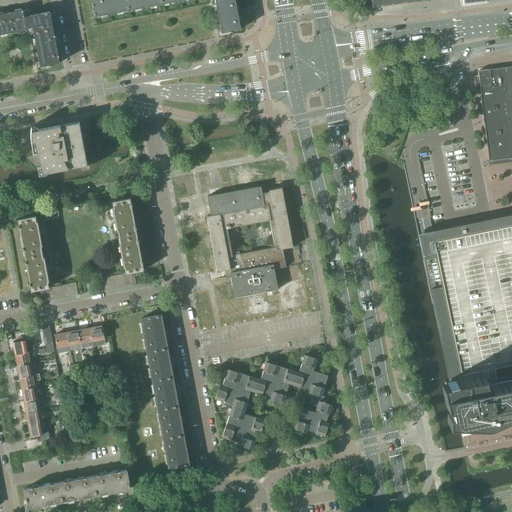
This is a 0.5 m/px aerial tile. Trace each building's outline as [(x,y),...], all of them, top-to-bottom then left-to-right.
[(128,10),(126,0),(91,0),(94,17),(128,10)] [(126,0),(128,10),(160,4),(159,0),(126,0)] [(240,29),(234,0),(214,0),(220,33),(240,29)] [(9,12),(12,32),(26,29),(25,27),(32,26),(33,31),(52,28),(49,12),(30,15),(24,16),(22,10),(9,12)] [(0,34),(12,32),(9,12),(0,14),(0,34)] [(59,63),(52,28),(33,31),(40,66),(59,63)] [(511,66),(489,69),(489,70),(478,71),(479,91),(480,94),(481,105),(488,161),(511,158),(511,66)] [(56,126),(38,129),(37,127),(31,127),(31,126),(30,129),(30,131),(30,133),(30,135),(30,138),(31,140),(31,143),(33,154),(33,153),(36,152),(42,174),(68,169),(67,166),(70,166),(70,168),(87,165),(79,122),(56,126)] [(218,253),(204,256),(221,348),(310,331),(280,170),(222,181),(234,250),(218,253)] [(118,237),(136,234),(135,229),(136,228),(135,225),(134,226),(131,206),(131,203),(130,203),(129,198),(130,198),(129,198),(111,201),(111,202),(112,207),(111,207),(116,232),(117,232),(118,237)] [(103,205),(101,199),(93,201),(94,207),(103,205)] [(418,233),(417,234),(420,245),(432,304),(448,381),(445,382),(443,382),(440,383),(442,391),(445,405),(448,404),(450,411),(446,411),(446,421),(455,421),(455,423),(464,421),(474,421),(483,421),(486,421),(489,420),(498,416),(511,409),(511,213),(492,218),(432,230),(432,231),(431,231),(425,232),(418,233)] [(22,249),(23,255),(41,251),(40,246),(41,245),(37,221),(36,221),(35,216),(35,215),(17,219),(18,224),(17,225),(18,227),(22,247),(21,247),(22,249)] [(127,273),(133,271),(143,270),(143,269),(142,264),(142,261),(141,261),(137,242),(138,242),(138,239),(137,239),(136,234),(118,237),(119,243),(118,243),(123,267),(124,267),(125,273),(124,273),(125,273),(127,273)] [(40,289),(46,288),(48,287),(47,282),(48,281),(43,257),(42,257),(41,251),(23,255),(24,260),(24,263),(25,263),(29,282),(28,282),(29,285),(30,290),(30,291),(40,289)] [(133,271),(127,273),(129,284),(135,283),(133,271)] [(117,287),(123,285),(121,274),(115,275),(117,287)] [(111,288),(117,287),(115,275),(109,276),(111,288)] [(106,289),(104,277),(98,278),(100,290),(106,289)] [(49,299),(46,288),(40,289),(42,301),(49,299)] [(146,350),(166,346),(160,314),(140,318),(146,350)] [(89,327),(92,340),(103,338),(101,325),(89,327)] [(77,330),(80,343),(92,340),(89,327),(77,330)] [(66,332),(68,345),(80,343),(77,330),(66,332)] [(68,345),(66,332),(54,334),(56,347),(68,345)] [(51,335),(43,336),(45,344),(46,344),(52,343),(52,342),(51,335)] [(14,354),(27,351),(25,339),(12,342),(14,354)] [(166,346),(146,350),(152,380),(171,376),(166,346)] [(30,363),(27,351),(14,354),(17,366),(30,363)] [(313,366),(321,369),(325,358),(316,355),(316,358),(304,354),(298,372),(287,368),(265,361),(259,379),(227,368),(221,386),(218,385),(214,398),(232,404),(221,436),(239,442),(238,445),(251,449),(256,431),(264,434),(267,425),(262,423),(263,420),(245,414),(242,414),(249,392),(248,392),(249,390),(270,396),(269,399),(282,403),(288,385),(287,384),(287,383),(309,389),(308,392),(312,393),(309,404),(316,406),(315,412),(299,407),(293,428),(305,432),(306,430),(324,435),(328,423),(325,422),(327,413),(328,413),(331,404),(327,403),(329,398),(320,395),(327,375),(312,370),(313,366)] [(92,363),(84,365),(85,369),(86,372),(86,373),(98,371),(97,363),(96,360),(91,361),(92,363)] [(112,360),(97,363),(98,371),(114,368),(112,360)] [(31,369),(30,363),(17,366),(19,377),(32,375),(36,374),(35,368),(31,369)] [(38,374),(36,374),(32,375),(19,377),(21,389),(34,387),(37,386),(36,380),(39,379),(38,374)] [(152,380),(157,409),(177,405),(171,376),(152,380)] [(36,398),(34,387),(21,389),(23,400),(36,398)] [(39,410),(36,398),(23,400),(25,412),(39,410)] [(157,409),(163,438),(182,434),(177,405),(157,409)] [(41,422),(39,410),(25,412),(28,424),(41,422)] [(45,421),(41,422),(28,424),(30,436),(36,435),(37,442),(49,439),(45,421)] [(182,434),(163,438),(168,467),(188,464),(182,434)] [(91,476),(95,495),(112,491),(129,488),(126,469),(91,476)] [(95,495),(91,476),(57,482),(61,501),(78,498),(95,495)] [(61,501),(57,482),(23,488),(27,507),(44,504),(61,501)]
